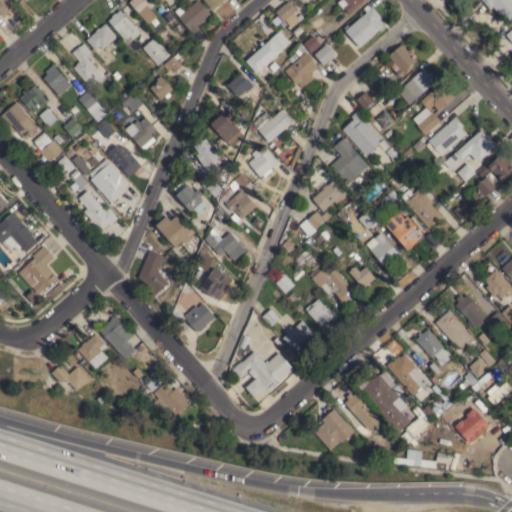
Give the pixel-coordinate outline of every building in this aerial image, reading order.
[(0,0),(10,0),(15,5),(11,9),(11,10),(8,13),(7,12),(3,16),(0,12),(0,0)] [(129,1),(130,0),(154,0),(152,2),(154,5),(150,8),(156,15),(147,23),(140,14),(129,1)] [(178,17),(179,16),(175,11),(180,6),(184,11),(196,0),(198,0),(211,13),(204,18),(205,19),(201,23),(200,22),(197,25),(199,27),(192,33),(178,17)] [(223,0),(213,9),(205,0),(223,0)] [(364,0),(349,13),(344,7),(343,8),(338,2),(340,0),(364,0)] [(511,41),(505,34),(511,28),(511,22),(504,14),(502,16),(493,6),(490,8),(482,0),(511,0),(511,41)] [(289,1),(296,10),(293,12),(300,20),(291,27),(285,19),(283,20),(276,11),(289,1)] [(374,33),(374,34),(360,47),(345,30),(360,17),(372,6),(382,17),(379,19),(384,24),(374,33)] [(108,20),(112,16),(111,15),(115,12),(116,13),(120,9),(130,21),(131,20),(140,31),(133,38),(130,35),(125,40),(108,20)] [(173,17),(169,22),(163,16),(168,11),(173,17)] [(102,48),(100,45),(95,49),(86,39),(96,30),(95,30),(99,27),(99,28),(104,23),(116,36),(102,48)] [(292,31),(299,26),(303,31),(297,37),(292,31)] [(289,41),(280,49),(271,38),(279,30),(289,41)] [(321,44),(311,52),(303,43),(312,35),(321,44)] [(170,54),(157,65),(142,47),(145,44),(151,38),(152,39),(154,37),(170,54)] [(270,38),(281,51),(273,58),(280,67),(275,71),(275,72),(272,75),(269,71),(268,72),(264,68),(263,68),(263,69),(261,72),(259,70),(256,73),(246,61),(270,38)] [(91,87),(79,73),(79,74),(73,67),(77,64),(76,63),(79,60),(72,52),(80,45),(83,43),(91,53),(88,55),(88,56),(87,57),(90,60),(91,59),(92,61),(91,61),(98,69),(97,70),(103,77),(91,87)] [(324,64),(314,54),(326,43),(335,53),(324,64)] [(407,50),(409,48),(416,55),(413,57),(416,60),(410,66),(411,68),(404,74),(403,73),(399,76),(396,72),(390,65),(394,61),(388,55),(402,43),(407,50)] [(291,62),(288,59),(294,53),(293,52),(301,44),(306,49),(291,62)] [(306,52),(318,66),(310,73),(314,78),(303,87),(298,82),(297,83),(285,70),(306,52)] [(182,65),(175,71),(172,67),(168,71),(163,64),(173,55),(182,65)] [(71,85),(59,95),(43,77),(47,74),(45,71),(53,64),(71,85)] [(423,68),(428,73),(430,72),(436,79),(416,98),(404,85),(423,68)] [(121,75),(117,79),(112,74),(116,70),(121,75)] [(228,84),(240,73),(244,79),(246,77),(252,84),(252,85),(253,86),(246,92),(244,90),(238,96),(228,84)] [(150,87),(158,80),(156,78),(160,75),(161,76),(162,76),(173,88),(169,92),(171,94),(167,98),(165,95),(161,99),(150,87)] [(20,97),(24,94),(21,91),(33,81),(39,87),(48,97),(47,98),(49,100),(45,103),(44,102),(32,112),(20,97)] [(439,84),(451,98),(438,110),(433,104),(428,109),(420,100),(439,84)] [(383,94),(378,98),(371,90),(376,86),(383,94)] [(86,108),(87,108),(78,98),(87,90),(106,112),(97,120),(86,108)] [(373,100),(364,108),(356,99),(365,91),(373,100)] [(134,92),(143,102),(133,111),(128,105),(125,107),(121,103),(134,92)] [(38,128),(25,139),(12,123),(8,126),(0,115),(17,101),(24,110),(23,110),(38,128)] [(70,109),(74,105),(78,110),(74,114),(70,109)] [(57,119),(48,127),(38,115),(48,107),(57,119)] [(211,123),(223,112),(226,116),(234,109),(242,118),(235,124),(242,131),(241,131),(244,135),(231,147),(228,143),(211,123)] [(270,141),(253,123),(266,111),(272,117),(282,109),(292,121),(270,141)] [(382,137),(377,142),(378,143),(374,148),(376,150),(371,153),(370,152),(366,155),(342,128),(353,118),(351,116),(357,110),(382,137)] [(376,118),(376,117),(383,111),(385,110),(393,120),(384,128),(376,118)] [(433,111),(440,120),(425,134),(417,126),(433,111)] [(144,149),(141,146),(141,147),(125,129),(132,122),(133,123),(138,119),(140,121),(145,116),(156,129),(150,134),(153,136),(152,137),(155,139),(144,149)] [(425,144),(429,141),(428,140),(455,116),(463,125),(460,128),(465,133),(441,154),(437,149),(433,153),(425,144)] [(73,117),(82,127),(72,136),(63,126),(73,117)] [(115,130),(106,138),(98,128),(107,121),(115,130)] [(387,139),(383,134),(390,129),(393,133),(387,139)] [(481,129),(486,135),(488,134),(491,137),(489,139),(494,145),(479,159),(478,158),(476,160),(471,154),(468,153),(449,169),(443,162),(481,129)] [(44,131),(52,141),(53,140),(62,151),(48,163),(39,152),(41,150),(33,140),(44,131)] [(63,140),(59,143),(53,136),(57,133),(63,140)] [(260,138),(256,142),(252,137),(256,133),(260,138)] [(219,157),(215,160),(218,165),(208,171),(197,154),(199,152),(195,145),(206,137),(219,157)] [(347,184),(330,165),(341,155),(333,147),(344,137),(353,147),(350,150),(352,153),(351,154),(360,163),(365,168),(347,184)] [(390,146),(385,151),(379,143),(384,139),(390,146)] [(418,151),(413,146),(420,139),(425,144),(418,151)] [(119,163),(118,164),(107,152),(116,144),(119,147),(121,145),(126,147),(131,152),(130,153),(141,165),(137,168),(137,169),(134,173),(133,172),(129,175),(119,163)] [(399,156),(393,161),(390,158),(391,157),(386,151),(391,146),(399,156)] [(69,148),(73,152),(68,156),(64,152),(69,148)] [(246,159),(252,154),(251,153),(258,148),(268,160),(268,159),(262,152),(267,148),(278,161),(271,167),(273,170),(265,177),(263,174),(261,176),(246,159)] [(487,163),(501,150),(511,163),(511,172),(501,181),(487,163)] [(71,159),(76,154),(90,170),(85,175),(71,159)] [(67,173),(68,174),(65,177),(63,175),(62,176),(53,165),(65,155),(74,166),(67,173)] [(90,179),(92,177),(89,173),(106,158),(109,162),(110,161),(120,173),(129,183),(124,187),(126,190),(120,195),(121,196),(118,198),(118,197),(111,203),(90,179)] [(394,171),(404,162),(413,172),(403,181),(394,171)] [(452,176),(467,163),(475,172),(460,186),(459,185),(452,191),(449,187),(456,181),(452,176)] [(477,172),(486,164),(490,169),(481,177),(477,172)] [(424,174),(420,177),(412,169),(416,165),(424,174)] [(90,183),(81,191),(69,176),(77,169),(90,183)] [(235,177),(231,173),(234,169),(239,173),(235,177)] [(234,179),(241,173),(249,182),(242,188),(234,179)] [(495,187),(485,195),(476,185),(486,176),(495,187)] [(329,204),(330,204),(323,210),(312,198),(323,188),(322,187),(326,183),(327,184),(336,177),(340,182),(335,186),(342,193),(329,204)] [(177,194),(178,193),(174,189),(183,180),(187,185),(189,183),(195,191),(198,188),(203,194),(200,197),(207,206),(198,214),(193,209),(191,211),(177,194)] [(206,187),(214,180),(223,189),(215,197),(206,187)] [(456,190),(461,185),(466,190),(460,195),(456,190)] [(405,200),(401,195),(409,189),(413,193),(420,187),(432,202),(431,203),(443,216),(439,220),(438,219),(429,228),(405,200)] [(83,210),(87,207),(78,198),(87,190),(106,210),(109,207),(117,217),(112,222),(110,224),(108,223),(100,230),(83,210)] [(257,205),(242,218),(234,208),(232,210),(225,203),(234,195),(234,196),(241,190),(246,193),(257,205)] [(392,190),(400,199),(382,216),(374,206),(392,190)] [(464,214),(459,218),(451,209),(456,205),(464,214)] [(224,211),(219,216),(214,211),(218,207),(224,211)] [(358,218),(368,209),(377,220),(378,222),(374,226),(372,224),(367,228),(358,218)] [(307,219),(316,210),(320,215),(324,211),(324,212),(327,211),(328,211),(331,214),(330,215),(330,216),(325,220),(315,228),(307,219)] [(384,223),(398,211),(404,218),(407,215),(423,233),(422,234),(424,235),(417,241),(407,249),(384,223)] [(0,222),(12,212),(19,219),(29,230),(38,240),(26,251),(21,246),(17,250),(13,246),(10,250),(3,242),(1,243),(0,241),(0,222)] [(191,232),(189,233),(192,237),(185,243),(182,240),(175,246),(156,225),(167,215),(171,220),(176,215),(191,232)] [(230,231),(246,249),(234,260),(226,250),(220,255),(204,237),(212,227),(222,238),(230,231)] [(401,256),(387,268),(370,249),(371,249),(366,243),(373,237),(374,238),(381,232),(401,256)] [(425,237),(429,233),(438,243),(434,247),(425,237)] [(323,239),(319,243),(315,238),(319,234),(323,239)] [(25,266),(26,265),(24,263),(30,259),(31,260),(33,259),(31,257),(44,245),(54,257),(46,264),(53,271),(52,272),(56,277),(57,276),(58,277),(45,289),(44,288),(38,293),(32,286),(38,281),(25,266)] [(154,295),(138,277),(149,250),(164,256),(159,268),(160,269),(161,273),(160,273),(168,282),(154,295)] [(214,257),(207,272),(194,267),(201,251),(211,256),(214,257)] [(302,252),(307,257),(299,264),(295,258),(302,252)] [(511,279),(501,268),(511,258),(511,279)] [(319,270),(329,262),(357,292),(350,298),(352,300),(345,306),(338,298),(339,297),(335,292),(334,293),(332,290),(328,294),(321,286),(320,287),(311,278),(312,277),(309,274),(313,271),(310,267),(314,264),(317,268),(319,270)] [(215,266),(231,277),(225,286),(228,287),(220,300),(201,288),(215,266)] [(375,277),(363,287),(354,277),(349,271),(355,266),(359,271),(365,266),(375,277)] [(295,280),(292,276),(294,275),(293,274),(300,267),(304,272),(295,280)] [(496,269),(498,271),(499,271),(501,273),(500,273),(511,287),(504,294),(506,296),(502,299),(501,297),(500,298),(496,293),(494,296),(485,287),(488,284),(484,279),(496,269)] [(294,284),(284,292),(276,282),(279,280),(277,277),(283,272),(285,274),(294,284)] [(34,303),(27,295),(33,289),(40,297),(34,303)] [(286,298),(293,292),(299,298),(292,305),(286,298)] [(484,313),(482,315),(484,317),(481,319),(483,321),(478,326),(477,324),(474,327),(469,322),(470,321),(454,304),(458,301),(455,298),(460,293),(463,297),(466,293),(484,313)] [(329,311),(330,310),(334,315),(329,320),(328,319),(321,326),(307,311),(308,310),(305,308),(310,304),(311,305),(318,298),(329,311)] [(215,316),(206,324),(207,325),(200,331),(199,330),(197,331),(184,315),(196,305),(198,307),(203,302),(215,316)] [(303,307),(299,311),(295,307),(299,303),(303,307)] [(511,306),(511,319),(509,322),(501,312),(510,304),(511,306)] [(175,306),(184,315),(183,315),(185,317),(178,323),(170,323),(171,318),(175,306)] [(271,308),(280,318),(271,326),(262,316),(271,308)] [(435,322),(449,309),(466,330),(472,337),(461,347),(456,344),(453,342),(435,322)] [(497,311),(506,321),(497,329),(488,319),(497,311)] [(99,330),(112,319),(111,318),(112,316),(113,317),(116,315),(133,334),(127,340),(135,350),(125,359),(99,330)] [(294,350),(283,337),(287,333),(285,331),(291,326),(293,328),(302,320),(313,333),(294,350)] [(452,356),(441,366),(436,360),(437,358),(434,354),(431,357),(415,339),(419,335),(418,334),(420,331),(422,333),(428,328),(452,356)] [(107,345),(102,349),(103,350),(89,362),(78,349),(82,344),(85,341),(85,342),(95,333),(107,345)] [(478,337),(483,333),(489,340),(484,344),(478,337)] [(284,343),(281,347),(274,340),(277,336),(284,343)] [(495,360),(489,365),(478,352),(484,347),(487,351),(495,360)] [(293,368),(279,381),(278,380),(275,383),(271,388),(270,387),(267,390),(265,388),(255,397),(246,387),(256,378),(255,377),(254,377),(249,372),(241,379),(232,369),(241,360),(242,361),(254,350),(257,353),(258,352),(260,355),(259,356),(261,357),(262,356),(264,359),(263,360),(264,362),(267,359),(268,361),(279,352),(293,368)] [(386,364),(392,360),(393,361),(398,356),(400,357),(404,353),(428,381),(421,387),(426,394),(418,401),(413,395),(386,364)] [(488,367),(478,376),(469,366),(479,357),(488,367)] [(89,378),(76,390),(69,381),(68,382),(64,378),(60,382),(51,372),(61,364),(66,370),(75,362),(89,378)] [(503,378),(499,381),(499,380),(496,382),(492,377),(495,375),(492,371),(495,368),(503,378)] [(380,375),(385,370),(396,383),(392,388),(380,375)] [(471,387),(489,371),(493,375),(475,391),(471,387)] [(469,372),(476,380),(471,385),(469,383),(468,384),(467,384),(466,384),(467,385),(462,389),(459,385),(463,381),(463,380),(464,380),(464,379),(466,378),(464,376),(469,372)] [(410,421),(397,432),(361,390),(367,384),(366,383),(372,377),(373,378),(379,373),(380,375),(392,388),(399,396),(407,404),(400,410),(410,421)] [(152,391),(146,384),(154,377),(160,383),(152,391)] [(505,381),(511,389),(509,390),(511,393),(511,396),(503,404),(499,399),(492,404),(486,397),(505,381)] [(190,403),(176,415),(168,406),(160,413),(152,403),(158,398),(154,392),(165,382),(172,390),(176,387),(190,403)] [(447,399),(444,401),(439,396),(431,387),(434,384),(447,399)] [(145,395),(142,391),(147,387),(150,390),(145,395)] [(466,390),(470,394),(466,398),(462,394),(466,390)] [(101,403),(96,398),(103,392),(107,397),(101,403)] [(362,422),(344,402),(348,399),(346,396),(350,392),(353,395),(356,392),(382,420),(364,437),(355,428),(362,422)] [(435,413),(429,418),(421,409),(427,404),(435,413)] [(417,416),(412,410),(416,405),(424,414),(423,414),(430,421),(423,428),(427,433),(422,437),(418,432),(413,436),(405,427),(417,416)] [(354,431),(342,442),(340,440),(330,449),(314,432),(314,430),(324,422),(321,419),(334,408),(354,431)] [(453,424),(467,442),(488,426),(474,408),(453,424)] [(406,444),(400,436),(405,431),(412,438),(406,444)] [(392,462),(392,456),(405,458),(406,448),(421,450),(420,465),(392,462)] [(389,457),(383,462),(379,457),(384,452),(389,457)]
